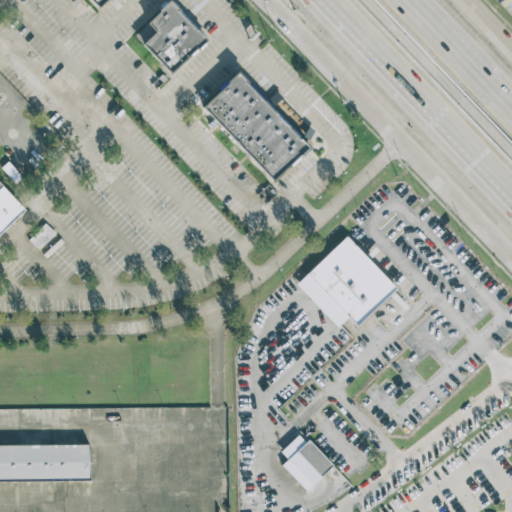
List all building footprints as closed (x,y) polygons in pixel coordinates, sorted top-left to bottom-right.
[(106,0),(98,8),(90,0),(106,0)] [(173,2),(208,40),(170,75),(136,38),(173,2)] [(239,75),(308,151),(272,183),(204,108),(239,75)] [(0,233),(24,209),(0,185),(0,233)] [(38,250),(54,232),(44,223),(28,240),(38,250)] [(309,274),(350,239),(394,292),(354,327),(309,274)] [(304,490),(331,465),(306,439),(303,442),(296,434),(278,451),(286,459),(280,464),(304,490)] [(0,447),(89,447),(89,484),(0,484),(0,447)]
